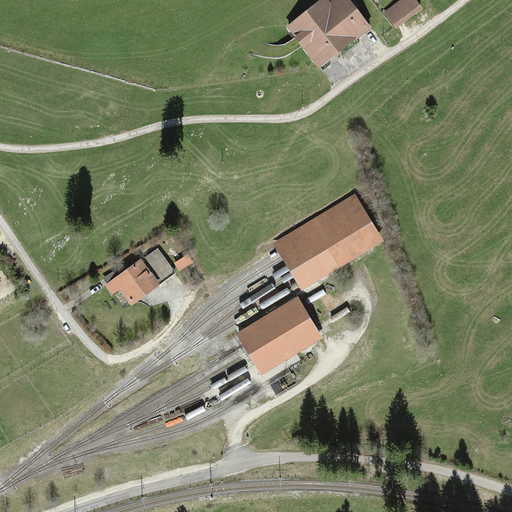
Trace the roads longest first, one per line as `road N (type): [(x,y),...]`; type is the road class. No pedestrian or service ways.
road 1 (track): [(0,146),(59,147),(181,121),(300,114),(465,0)]
road 2 (unclassified): [(511,492),(414,465),(292,456),(70,511)]
road 3 (track): [(190,287),(163,335),(109,360),(76,331),(0,223)]
road 4 (unknown): [(0,487),(105,424),(226,367)]
